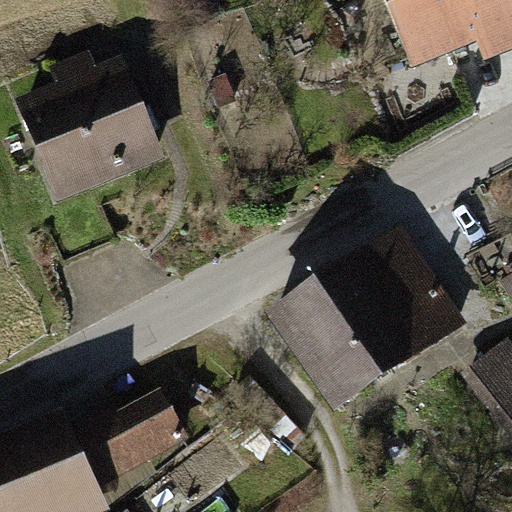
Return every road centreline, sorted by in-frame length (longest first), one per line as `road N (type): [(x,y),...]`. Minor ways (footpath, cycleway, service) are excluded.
road 1 (residential): [(511,152),(0,424)]
road 2 (track): [(347,511),(334,446),(265,358),(234,300)]
